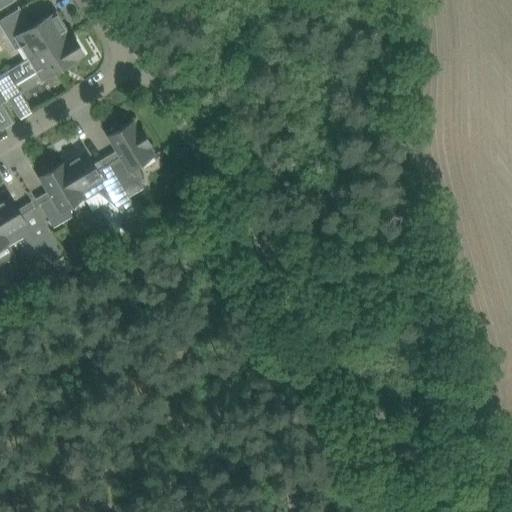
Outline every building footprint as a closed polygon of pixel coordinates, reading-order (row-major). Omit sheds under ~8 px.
[(0,0),(0,8),(14,0),(0,0)] [(68,33),(55,12),(32,26),(19,5),(18,6),(19,8),(0,19),(0,23),(16,50),(23,45),(30,57),(68,33)] [(81,55),(81,53),(84,52),(74,36),(71,38),(68,33),(30,57),(19,64),(27,77),(38,70),(43,78),(81,55)] [(16,84),(7,70),(0,74),(0,91),(4,89),(9,98),(20,91),(16,84)] [(4,89),(0,91),(0,101),(1,103),(9,98),(4,89)] [(32,110),(20,91),(9,98),(21,117),(32,110)] [(12,122),(1,103),(0,103),(0,128),(0,129),(12,122)] [(121,155),(109,162),(130,195),(143,187),(139,163),(154,155),(147,144),(150,142),(142,129),(139,131),(133,120),(122,127),(121,124),(111,130),(112,133),(109,135),(121,155)] [(129,195),(130,195),(109,162),(97,169),(87,152),(65,165),(64,165),(85,199),(99,191),(129,216),(130,215),(138,210),(129,195)] [(64,165),(65,165),(63,162),(53,168),(52,165),(42,171),(43,174),(40,176),(52,196),(40,203),(50,220),(54,226),(72,215),(70,204),(83,197),(84,200),(85,199),(64,165)] [(11,197),(0,203),(0,228),(9,244),(23,236),(53,261),(62,255),(33,206),(21,214),(11,197)] [(0,228),(0,245),(7,242),(9,245),(9,244),(0,228)]
